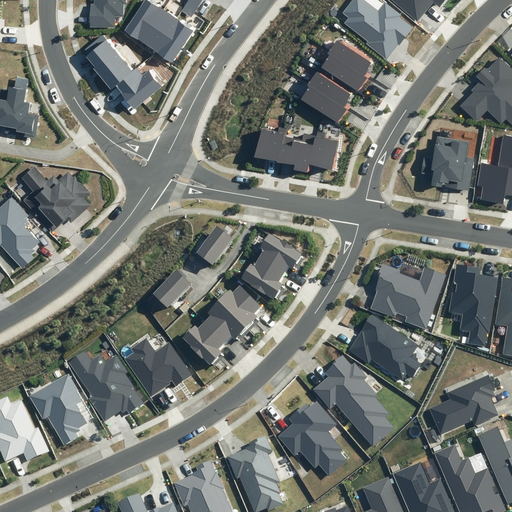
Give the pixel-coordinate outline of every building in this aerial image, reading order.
[(93,0),(93,3),(89,3),(89,28),(114,28),(115,16),(123,16),(123,3),(126,3),(126,0),(93,0)] [(162,9),(149,0),(144,0),(124,30),(140,42),(162,9)] [(202,0),(189,0),(182,12),(192,18),(202,0)] [(399,45),(413,27),(400,17),(402,15),(385,2),(378,11),(364,0),(352,0),(343,13),(349,18),(344,23),(368,41),(366,44),(386,59),(398,44),(399,45)] [(392,0),(417,21),(433,2),(440,7),(445,0),(392,0)] [(176,18),(162,9),(140,42),(154,51),(176,18)] [(195,30),(176,18),(154,51),(172,63),(195,30)] [(116,85),(135,70),(104,33),(84,50),(88,55),(86,57),(95,67),(93,68),(111,90),(116,85)] [(328,53),(330,54),(364,76),(373,62),(337,39),(328,53)] [(364,76),(330,54),(321,67),(358,91),(367,78),(364,76)] [(511,69),(499,57),(487,70),(485,68),(476,77),(480,80),(471,90),(473,92),(460,106),(476,122),(487,110),(501,124),(506,119),(511,124),(511,69)] [(135,70),(116,85),(122,92),(121,93),(135,110),(166,84),(152,68),(142,76),(136,68),(135,70)] [(307,85),(309,86),(343,108),(352,94),(317,71),(307,85)] [(30,79),(16,76),(14,88),(9,87),(8,90),(0,88),(0,125),(7,127),(6,132),(35,138),(39,116),(29,114),(31,103),(26,102),(30,79)] [(343,108),(309,86),(301,99),(338,123),(346,110),(343,108)] [(285,135),(287,128),(279,126),(278,131),(262,127),(255,157),(278,163),(285,135)] [(309,172),(312,164),(318,135),(303,132),(301,139),(285,135),(278,163),(294,165),(294,170),(309,172)] [(318,135),(312,164),(332,167),(337,141),(324,138),(325,133),(318,132),(318,135)] [(483,187),(481,199),(502,203),(504,194),(511,194),(511,135),(503,134),(498,165),(482,162),(478,186),(483,187)] [(468,157),(471,141),(436,135),(432,159),(424,157),(421,174),(433,176),(431,185),(442,187),(442,184),(446,185),(446,187),(469,191),(475,158),(468,157)] [(47,180),(34,165),(20,178),(32,191),(23,199),(52,231),(62,223),(63,224),(69,220),(71,222),(90,205),(85,199),(92,193),(75,175),(73,176),(68,171),(58,179),(54,174),(47,180)] [(12,195),(0,206),(0,245),(1,245),(22,268),(33,257),(30,254),(34,251),(32,248),(39,242),(25,227),(30,222),(27,219),(30,215),(12,195)] [(213,264),(232,238),(217,226),(197,252),(213,264)] [(293,269),(302,255),(294,249),(294,248),(280,239),(279,241),(268,234),(259,248),(263,251),(259,256),(286,273),(290,268),(293,269)] [(266,294),(274,299),(284,284),(281,282),(286,273),(259,256),(254,264),(251,262),(241,278),(251,285),(251,286),(265,294),(266,294)] [(405,322),(426,330),(447,275),(424,267),(419,280),(400,273),(401,270),(383,264),(379,276),(380,276),(375,290),(377,291),(370,309),(395,318),(397,313),(407,317),(405,322)] [(468,343),(485,346),(488,332),(490,333),(499,278),(479,275),(480,269),(456,265),(453,284),(457,284),(455,292),(452,292),(449,311),(463,314),(460,330),(470,331),(468,343)] [(192,285),(176,270),(153,294),(168,309),(192,285)] [(504,353),(511,354),(511,278),(504,278),(496,324),(508,325),(504,353)] [(230,290),(217,300),(247,329),(258,317),(256,314),(262,308),(240,285),(233,293),(230,290)] [(238,340),(247,329),(217,300),(208,313),(210,316),(205,322),(226,344),(233,337),(238,340)] [(418,345),(372,315),(362,329),(364,331),(364,332),(362,331),(349,350),(369,364),(372,359),(403,380),(407,374),(413,378),(422,365),(410,357),(418,345)] [(203,358),(210,366),(223,353),(220,350),(226,344),(205,322),(198,328),(195,325),(182,337),(191,346),(190,347),(202,359),(203,358)] [(156,352),(146,338),(131,348),(134,352),(125,359),(151,397),(171,383),(169,382),(172,381),(176,386),(192,375),(169,342),(156,352)] [(92,359),(85,350),(68,363),(91,396),(88,398),(105,422),(121,410),(123,413),(127,410),(129,414),(143,404),(131,388),(134,386),(125,374),(128,372),(116,355),(105,362),(99,354),(92,359)] [(352,365),(343,355),(332,365),(333,365),(324,373),(328,377),(313,390),(331,410),(337,404),(374,446),(395,428),(385,417),(389,413),(376,398),(378,395),(365,380),(368,377),(355,362),(352,365)] [(69,373),(29,395),(43,420),(48,417),(64,445),(79,436),(76,432),(80,430),(79,428),(87,423),(77,404),(82,401),(76,392),(79,390),(69,373)] [(475,426),(499,415),(494,402),(492,398),(495,396),(493,391),(495,390),(488,375),(447,393),(450,399),(429,408),(440,434),(472,420),(475,426)] [(0,450),(0,451),(5,462),(23,453),(27,461),(49,451),(38,427),(34,429),(21,401),(12,405),(7,396),(0,399),(0,450)] [(310,407),(307,404),(289,419),(293,423),(278,437),(295,456),(301,451),(315,468),(319,464),(329,476),(347,460),(339,451),(343,448),(328,432),(337,424),(317,401),(310,407)] [(511,439),(504,443),(497,427),(479,435),(508,503),(511,501),(511,439)] [(246,449),(228,457),(237,479),(240,477),(254,511),(257,511),(266,508),(268,511),(283,504),(279,494),(281,493),(277,483),(280,482),(267,453),(272,451),(265,436),(249,443),(250,445),(245,447),(246,449)] [(461,461),(454,445),(435,453),(460,511),(503,511),(506,511),(488,468),(475,473),(468,458),(461,461)] [(190,511),(232,511),(222,489),(224,488),(217,472),(215,472),(210,461),(196,467),(198,471),(191,474),(191,475),(174,482),(184,506),(188,505),(190,511)] [(430,483),(420,462),(393,473),(409,511),(455,511),(441,478),(430,483)] [(403,511),(388,476),(363,487),(372,509),(364,511),(403,511)] [(147,511),(140,494),(118,503),(121,511),(177,511),(173,502),(160,508),(160,507),(149,511),(147,511)]
